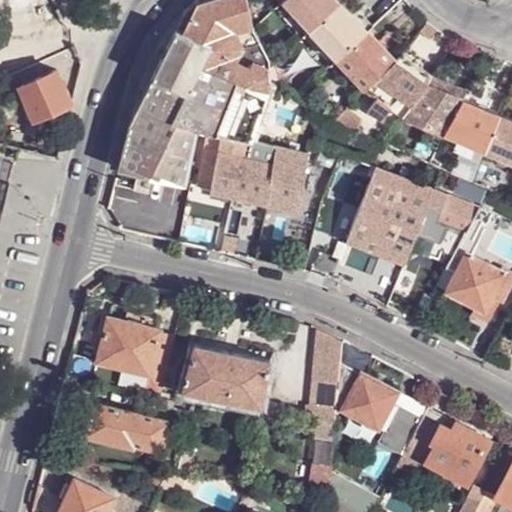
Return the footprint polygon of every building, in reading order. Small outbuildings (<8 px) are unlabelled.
[(272,81),(272,80),(270,69),(269,60),(253,29),(247,0),(195,0),(183,11),(130,122),(119,166),(139,172),(154,175),(187,182),(198,134),(200,127),(205,129),(211,129),(252,139),(272,81)] [(302,19),(311,30),(341,2),(339,0),(283,0),(302,19)] [(311,30),(339,58),(368,30),(351,12),(341,2),(311,30)] [(304,37),(311,30),(302,19),(294,27),(304,37)] [(330,66),(339,58),(311,30),(304,37),(330,66)] [(339,58),(366,87),(395,59),(368,30),(339,58)] [(391,106),(402,113),(426,80),(430,72),(415,60),(413,63),(412,57),(405,52),(399,54),(395,59),(366,87),(377,96),(367,109),(382,119),(391,106)] [(56,69),(20,85),(35,115),(38,113),(70,99),(56,69)] [(402,113),(442,132),(462,96),(462,95),(466,88),(430,72),(426,80),(402,113)] [(462,95),(488,107),(492,98),(467,87),(466,88),(462,95)] [(469,143),(483,149),(498,112),(488,107),(462,95),(462,96),(442,132),(456,138),(452,148),(465,153),(468,148),(469,143)] [(70,99),(38,113),(43,124),(69,114),(74,97),(70,99)] [(497,155),(511,161),(511,117),(498,112),(483,149),(497,155)] [(308,152),(252,139),(211,129),(199,185),(298,207),(308,152)] [(482,154),(483,149),(469,143),(468,148),(482,154)] [(369,180),(375,166),(334,150),(329,165),(369,180)] [(494,164),(511,171),(511,161),(497,155),(494,164)] [(465,231),(478,206),(375,166),(369,180),(347,238),(405,261),(410,248),(436,259),(447,235),(461,240),(465,231)] [(462,176),(471,179),(475,169),(467,166),(462,176)] [(150,191),(154,175),(139,172),(136,188),(150,191)] [(498,228),(498,227),(504,216),(478,206),(465,231),(477,236),(484,221),(498,228)] [(511,233),(511,218),(504,216),(498,227),(511,233)] [(511,274),(469,251),(477,236),(465,231),(461,240),(448,266),(458,271),(448,288),(485,309),(493,293),(502,297),(511,278),(511,274)] [(448,266),(439,283),(448,288),(458,271),(448,266)] [(128,320),(147,325),(150,316),(130,312),(128,320)] [(153,375),(164,331),(164,329),(147,325),(128,320),(111,317),(106,334),(103,348),(99,362),(153,375)] [(334,422),(345,335),(306,330),(299,384),(271,380),(268,399),(306,404),(304,418),(334,422)] [(153,375),(148,394),(162,397),(177,334),(164,331),(153,375)] [(96,345),(103,348),(106,334),(101,333),(100,332),(96,345)] [(263,406),(273,359),(196,343),(185,389),(263,406)] [(400,391),(344,362),(340,405),(356,415),(354,419),(357,421),(354,428),(371,437),(377,426),(380,427),(400,391)] [(160,404),(174,407),(175,400),(162,397),(160,404)] [(139,430),(134,448),(137,449),(138,445),(164,451),(171,420),(95,402),(91,418),(139,430)] [(424,416),(400,403),(381,441),(404,453),(424,416)] [(445,417),(428,408),(425,414),(442,423),(445,417)] [(425,414),(398,465),(419,475),(427,460),(468,482),(479,460),(475,458),(487,438),(457,422),(453,430),(442,423),(425,414)] [(445,417),(442,423),(453,430),(457,422),(445,417)] [(87,436),(134,448),(139,430),(91,418),(87,436)] [(333,466),(345,467),(348,439),(336,438),(334,464),(333,466)] [(317,489),(331,491),(333,466),(334,464),(315,463),(310,488),(317,489)] [(511,465),(496,495),(511,503),(511,465)] [(343,499),(344,491),(347,467),(345,467),(333,466),(331,491),(338,492),(338,495),(343,499)] [(153,483),(161,486),(167,474),(160,471),(153,483)] [(109,511),(116,497),(77,478),(60,511),(109,511)] [(221,490),(234,491),(236,482),(236,481),(222,479),(221,490)] [(234,491),(247,493),(251,485),(236,482),(234,491)] [(481,501),(486,491),(476,486),(475,486),(470,495),(481,501)] [(316,500),(317,489),(310,488),(308,488),(306,499),(316,500)] [(363,511),(343,499),(338,495),(331,491),(319,511),(363,511)] [(363,511),(373,511),(378,503),(344,491),(343,499),(363,511)] [(487,511),(496,495),(487,491),(486,491),(481,501),(475,511),(487,511)] [(470,495),(460,511),(475,511),(481,501),(470,495)]
